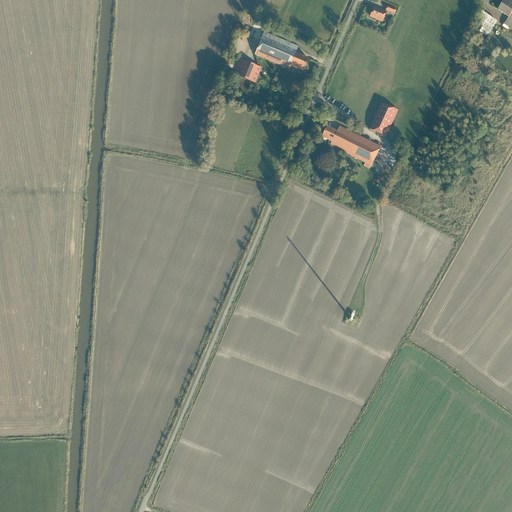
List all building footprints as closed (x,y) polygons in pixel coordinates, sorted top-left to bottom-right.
[(511,14),(511,4),(505,0),(499,11),(510,18),(511,14)] [(396,9),(387,6),(385,11),(394,14),(396,9)] [(386,12),(374,7),(370,17),(382,22),(386,12)] [(488,36),(498,21),(485,12),(477,24),(484,28),(482,31),(488,36)] [(295,54),(298,47),(264,33),(255,55),(289,69),(290,66),(295,54)] [(303,71),(308,60),(295,54),(290,66),(303,71)] [(255,83),(261,68),(238,60),(237,62),(240,63),(235,75),(255,83)] [(398,111),(381,104),(369,130),(386,137),(398,111)] [(337,132),(326,127),(321,137),(332,143),(337,132)] [(369,170),(380,147),(340,127),(337,132),(332,143),(331,145),(366,163),(363,167),(369,170)]
